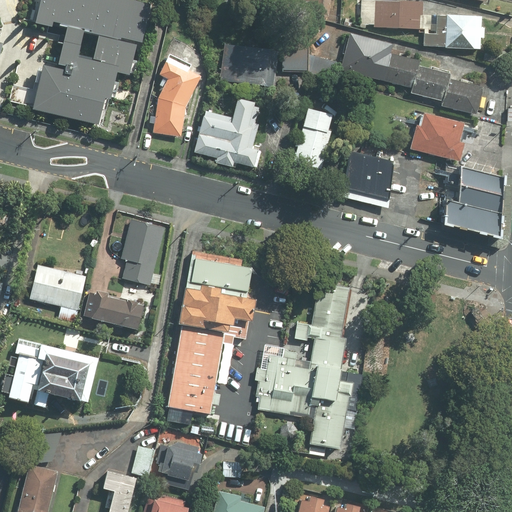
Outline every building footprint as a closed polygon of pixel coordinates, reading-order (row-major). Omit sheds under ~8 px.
[(42,64),(31,112),(98,128),(111,73),(126,76),(133,44),(138,45),(146,8),(113,0),(32,0),(27,22),(61,30),(53,67),(42,64)] [(296,14),(297,3),(312,4),(311,15),(329,17),(330,0),(268,0),(283,2),(282,13),(296,14)] [(419,31),(420,5),(364,2),(362,27),(419,31)] [(475,16),(437,15),(436,34),(424,34),(423,47),(444,47),(444,49),(474,50),(474,49),(480,49),(481,38),(484,38),(484,28),(481,28),(481,17),(475,17),(475,16)] [(441,108),(475,116),(481,89),(448,81),(449,76),(417,69),(418,62),(392,55),(394,45),(348,34),(338,73),(411,90),(410,95),(442,102),(441,108)] [(279,53),(238,45),(231,83),(273,90),(279,53)] [(284,51),(284,72),(305,72),(329,78),(333,62),(307,55),(307,50),(284,51)] [(153,133),(179,137),(192,73),(168,59),(159,79),(167,80),(157,99),(153,133)] [(215,159),(214,166),(232,169),(233,164),(256,168),(260,149),(252,148),(256,126),(252,125),(256,105),(235,102),(232,118),(203,112),(195,155),(215,159)] [(330,117),(305,111),(298,141),(296,141),(294,148),(297,149),(293,164),(321,170),(323,163),(320,162),(322,150),(326,150),(329,133),(327,133),(330,117)] [(462,128),(420,118),(412,149),(454,159),(462,128)] [(377,152),(362,148),(360,156),(353,154),(343,199),(387,210),(390,197),(392,164),(375,160),(377,152)] [(497,239),(502,177),(459,166),(456,203),(447,200),(444,225),(497,239)] [(122,279),(158,289),(161,277),(151,275),(164,229),(131,220),(121,259),(127,261),(122,279)] [(241,262),(192,254),(185,291),(182,290),(180,303),(176,302),(175,313),(178,313),(176,328),(179,328),(166,408),(211,416),(212,407),(217,408),(219,396),(214,395),(215,387),(224,388),(235,323),(247,325),(248,314),(252,314),(254,300),(246,299),(251,269),(240,267),(241,262)] [(36,266),(28,301),(60,308),(57,319),(73,323),(84,277),(36,266)] [(259,368),(255,368),(253,381),(258,381),(254,410),(311,418),(308,445),(341,449),(350,383),(337,381),(343,338),(340,338),(347,284),(315,280),(308,325),(294,323),(292,340),(312,343),(309,359),(308,369),(296,368),(297,358),(261,353),(259,368)] [(124,303),(106,298),(107,295),(96,292),(95,295),(90,294),(85,312),(88,313),(86,319),(135,332),(142,305),(125,300),(124,303)] [(99,359),(19,337),(13,358),(9,356),(0,388),(0,395),(8,397),(6,403),(29,409),(30,406),(45,410),(49,394),(86,405),(99,359)] [(54,483),(56,473),(51,472),(61,432),(39,426),(17,511),(46,511),(52,491),(56,492),(58,484),(54,483)] [(155,473),(190,482),(193,472),(195,472),(199,454),(197,454),(199,447),(174,441),(172,448),(161,445),(155,473)] [(154,450),(137,446),(130,473),(147,477),(154,450)] [(241,479),(243,463),(223,461),(221,477),(241,479)] [(125,511),(133,478),(104,471),(100,489),(111,492),(106,511),(125,511)] [(212,511),(262,511),(263,507),(239,501),(240,497),(218,491),(212,511)] [(185,511),(188,501),(161,494),(160,499),(146,496),(141,511),(185,511)] [(304,502),(297,500),(293,511),(323,511),(325,507),(318,505),(320,499),(306,495),(304,502)]
